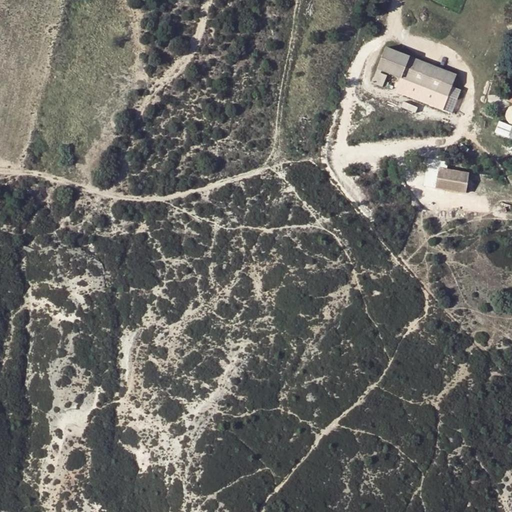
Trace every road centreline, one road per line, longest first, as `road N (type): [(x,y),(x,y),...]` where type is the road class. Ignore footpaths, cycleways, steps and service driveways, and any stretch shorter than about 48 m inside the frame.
road 1 (track): [(274,162),(158,194),(0,166)]
road 2 (track): [(274,162),(299,0)]
